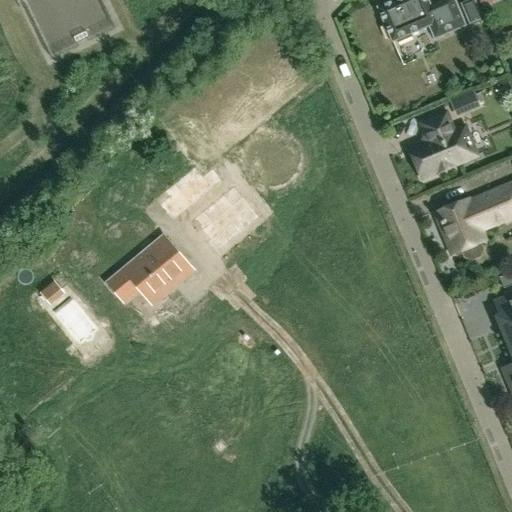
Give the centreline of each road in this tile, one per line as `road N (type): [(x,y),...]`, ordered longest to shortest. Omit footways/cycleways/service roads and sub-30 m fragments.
road 1 (residential): [(511,464),(327,27),(330,0)]
road 2 (track): [(330,511),(306,487),(300,459),(315,402),(310,371),(224,282)]
